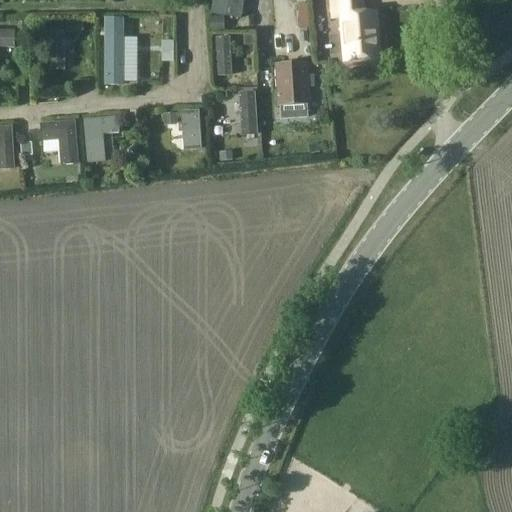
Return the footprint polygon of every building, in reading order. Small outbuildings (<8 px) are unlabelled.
[(213,0),(211,14),(241,20),(244,0),(213,0)] [(277,0),(268,0),(270,8),(279,7),(277,0)] [(362,0),(332,0),(334,18),(343,17),(346,61),(378,58),(375,11),(364,12),(362,0)] [(305,31),(299,12),(285,17),(291,35),(305,31)] [(224,18),(210,18),(211,32),(224,32),(224,18)] [(124,19),(105,19),(105,86),(123,86),(124,19)] [(0,50),(15,50),(15,34),(0,33),(0,50)] [(64,33),(49,33),(50,72),(64,72),(64,33)] [(253,38),(243,38),(244,48),(253,48),(253,38)] [(278,107),(281,107),(308,105),(310,105),(308,63),(276,65),(278,107)] [(199,111),(182,112),(182,113),(184,151),(202,150),(199,111)] [(177,116),(164,117),(164,128),(177,127),(177,116)] [(262,139),(273,139),(273,117),(262,117),(262,139)] [(119,120),(84,123),(88,167),(106,165),(104,137),(121,136),(119,120)] [(77,124),(41,127),(42,145),(61,144),(63,168),(80,167),(77,124)] [(14,129),(0,129),(0,172),(16,172),(14,129)] [(30,146),(20,146),(21,158),(32,157),(30,146)] [(136,146),(129,152),(136,159),(143,152),(136,146)] [(275,146),(263,146),(265,169),(276,168),(275,146)] [(220,155),(221,163),(233,161),(231,154),(220,155)]
